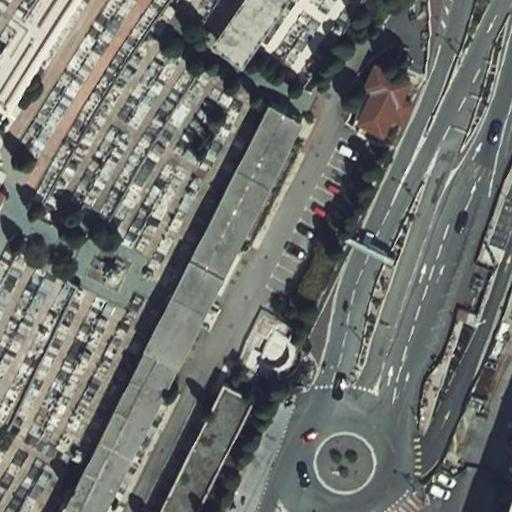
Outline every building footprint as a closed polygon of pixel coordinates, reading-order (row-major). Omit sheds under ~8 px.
[(89,0),(49,0),(0,70),(0,108),(12,114),(89,0)] [(257,68),(302,0),(250,0),(221,45),(257,68)] [(390,136),(415,74),(380,60),(355,122),(390,136)] [(116,511),(310,121),(273,102),(68,511),(116,511)] [(275,328),(260,365),(285,375),(299,337),(275,328)] [(200,511),(252,391),(216,375),(157,511),(200,511)]
